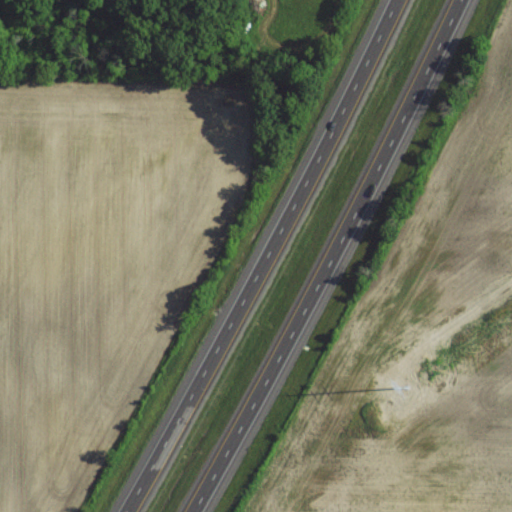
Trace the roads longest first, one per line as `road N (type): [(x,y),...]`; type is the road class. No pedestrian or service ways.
road 1 (motorway): [(393,0),(126,511)]
road 2 (motorway): [(196,511),(459,0)]
